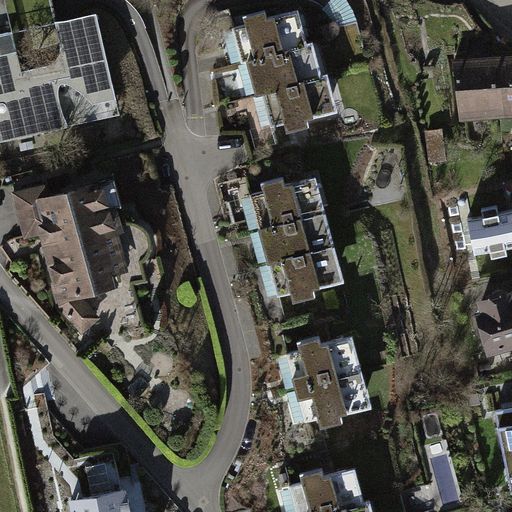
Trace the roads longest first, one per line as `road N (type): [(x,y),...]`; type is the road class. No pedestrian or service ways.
road 1 (residential): [(189,497),(230,437),(240,389),(180,128)]
road 2 (residential): [(0,282),(189,497)]
